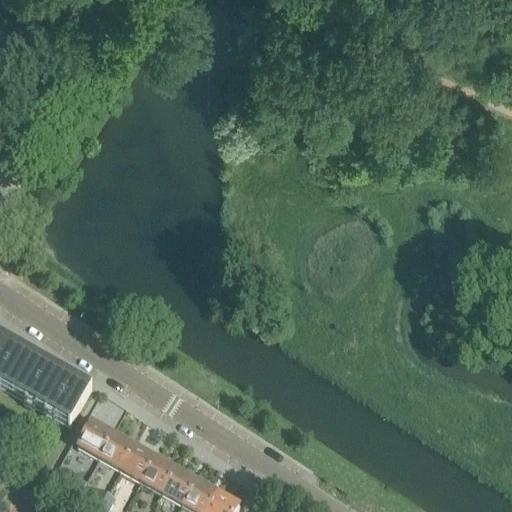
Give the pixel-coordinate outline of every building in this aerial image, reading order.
[(67,382),(56,375),(55,376),(10,351),(11,350),(0,343),(0,391),(70,432),(73,425),(75,426),(77,421),(89,396),(66,383),(67,382)] [(99,466),(113,441),(92,429),(77,455),(99,466)] [(119,478),(134,453),(113,441),(99,466),(119,478)] [(140,490),(155,464),(134,453),(119,478),(140,490)] [(161,501),(176,476),(155,464),(140,490),(161,501)] [(83,488),(72,482),(73,480),(64,475),(57,488),(67,491),(78,497),(83,488)] [(180,511),(183,511),(197,488),(176,476),(161,501),(180,511)] [(210,511),(218,499),(197,488),(183,511),(210,511)] [(98,511),(100,511),(108,499),(95,492),(88,506),(98,511)] [(110,511),(116,504),(108,499),(100,511),(110,511)] [(238,511),(239,511),(218,499),(210,511),(238,511)]
